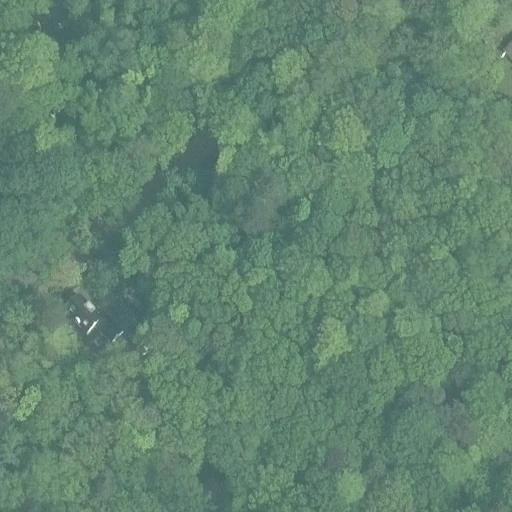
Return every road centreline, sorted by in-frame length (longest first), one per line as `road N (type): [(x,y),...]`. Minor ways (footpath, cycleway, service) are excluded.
road 1 (residential): [(310,0),(0,302)]
road 2 (unknown): [(255,0),(0,254)]
